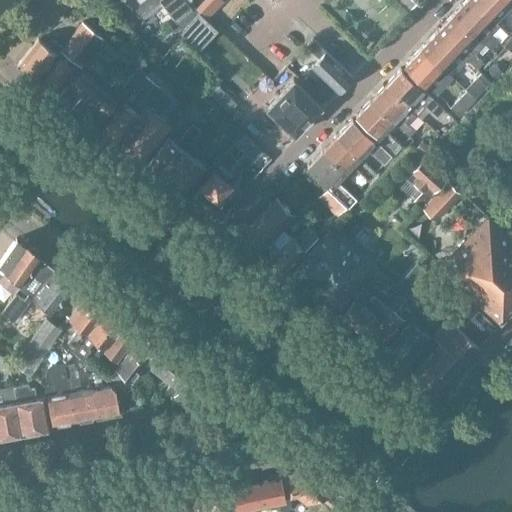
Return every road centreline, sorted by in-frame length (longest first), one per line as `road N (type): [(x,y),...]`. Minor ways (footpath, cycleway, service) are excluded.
road 1 (residential): [(218,236),(442,0)]
road 2 (residential): [(241,400),(0,207)]
road 3 (residential): [(9,511),(237,468),(297,447)]
road 4 (residential): [(447,401),(437,404),(218,236)]
road 5 (residential): [(218,236),(0,63)]
road 6 (residential): [(0,444),(241,400)]
